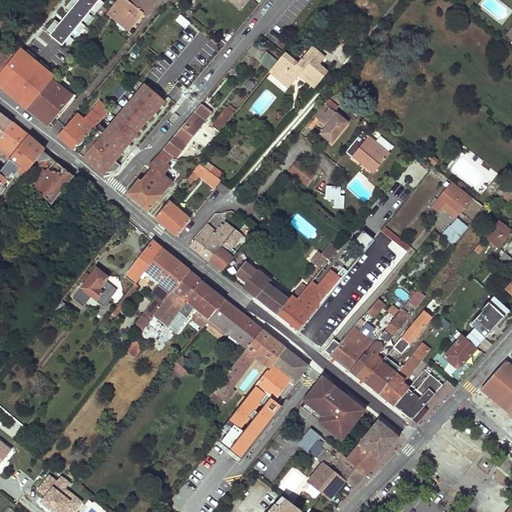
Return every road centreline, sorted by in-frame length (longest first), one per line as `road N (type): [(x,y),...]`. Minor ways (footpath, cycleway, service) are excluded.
road 1 (residential): [(176,248),(418,439)]
road 2 (residential): [(110,194),(278,0)]
road 3 (residential): [(0,102),(110,194)]
